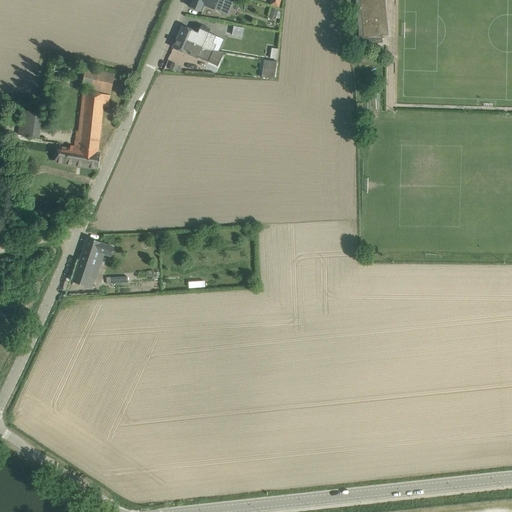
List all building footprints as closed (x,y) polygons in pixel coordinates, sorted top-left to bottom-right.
[(191,0),(189,6),(202,12),(205,5),(220,11),(224,0),(191,0)] [(359,0),(364,44),(382,42),(381,36),(388,35),(384,0),(359,0)] [(272,9),(269,18),(275,20),(278,10),(272,9)] [(182,26),(178,37),(206,49),(214,51),(216,45),(213,43),(215,36),(208,33),(210,29),(201,25),(198,32),(182,26)] [(244,28),(233,26),(232,33),(243,35),(244,28)] [(178,37),(173,48),(187,54),(188,53),(197,58),(197,56),(209,61),(214,51),(206,49),(178,37)] [(265,60),(262,78),(274,79),(276,62),(265,60)] [(169,71),(176,74),(177,72),(180,73),(182,69),(179,68),(179,67),(172,64),(169,71)] [(86,67),(81,87),(110,94),(115,74),(86,67)] [(56,161),(98,168),(100,154),(98,153),(105,107),(110,108),(112,96),(86,92),(80,132),(77,131),(73,152),(58,150),(56,161)] [(19,124),(17,134),(20,134),(38,137),(42,114),(24,111),(22,124),(19,124)] [(87,238),(73,282),(82,285),(91,288),(95,278),(90,277),(94,266),(98,267),(101,260),(103,253),(104,254),(111,256),(114,247),(97,241),(87,238)]
